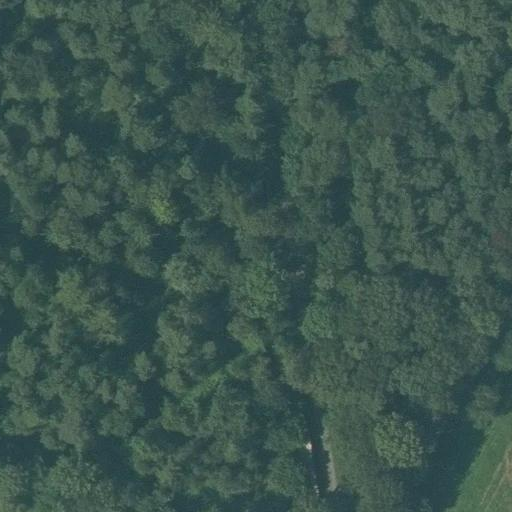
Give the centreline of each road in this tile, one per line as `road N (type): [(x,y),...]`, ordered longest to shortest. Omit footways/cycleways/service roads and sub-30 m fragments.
road 1 (unclassified): [(257,0),(332,511)]
road 2 (track): [(331,505),(0,420)]
road 3 (track): [(511,289),(395,511)]
road 4 (track): [(312,335),(202,201)]
